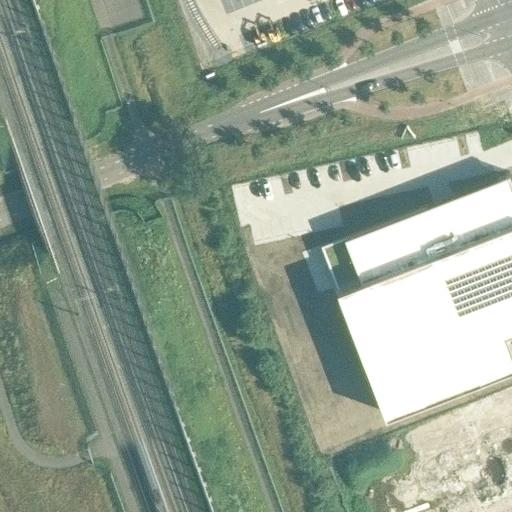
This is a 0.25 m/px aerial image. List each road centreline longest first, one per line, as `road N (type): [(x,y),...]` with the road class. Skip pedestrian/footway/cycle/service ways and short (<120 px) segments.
road 1 (unclassified): [(503,13),(212,131)]
road 2 (unclassified): [(212,131),(511,44)]
road 3 (unclassified): [(0,214),(148,155)]
